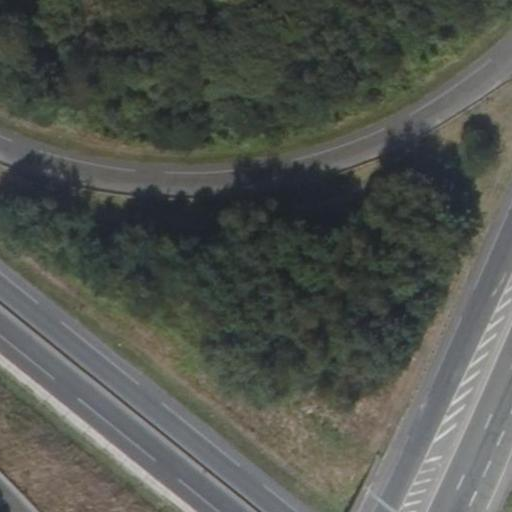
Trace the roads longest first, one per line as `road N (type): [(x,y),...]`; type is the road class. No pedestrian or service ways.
road 1 (primary): [(511,56),(395,134),(340,158),(246,181),(130,180),(0,148)]
road 2 (primary): [(279,511),(0,285)]
road 3 (primary): [(511,238),(384,511)]
road 4 (primary): [(0,324),(233,511)]
road 5 (primary): [(446,511),(511,368)]
